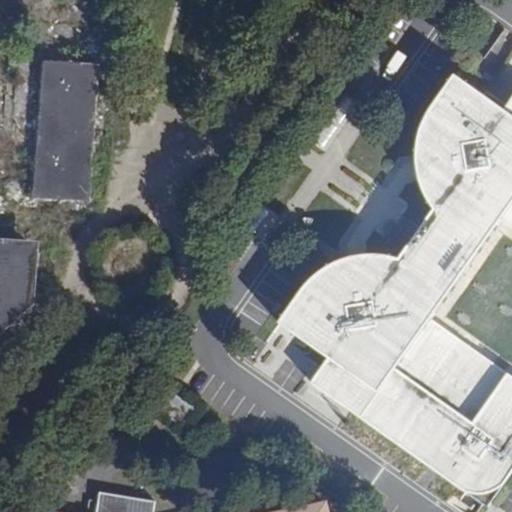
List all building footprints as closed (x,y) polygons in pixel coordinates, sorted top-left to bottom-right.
[(0,189),(26,191),(25,205),(97,210),(108,57),(36,52),(28,160),(0,157),(0,189)] [(342,270),(334,264),(321,272),(309,283),(280,324),(329,358),(312,383),(488,508),(511,473),(511,376),(432,319),(502,220),(511,227),(511,99),(505,110),(455,75),(427,116),(421,128),(419,138),(418,146),(425,153),(435,151),(438,175),(428,177),(423,187),(429,200),(438,210),(402,260),(388,256),(375,255),(368,266),(369,273),(344,277),(342,270)] [(425,153),(418,146),(417,147),(417,159),(418,166),(421,182),(423,187),(428,177),(438,175),(435,151),(425,153)] [(0,336),(36,306),(41,242),(0,238),(0,336)] [(344,260),(334,264),(342,270),(344,277),(369,273),(368,266),(375,255),(373,255),(361,256),(353,257),(344,260)] [(161,410),(183,426),(196,408),(173,392),(161,410)] [(328,511),(326,504),(286,511),(154,511),(157,502),(101,492),(97,511),(328,511)]
